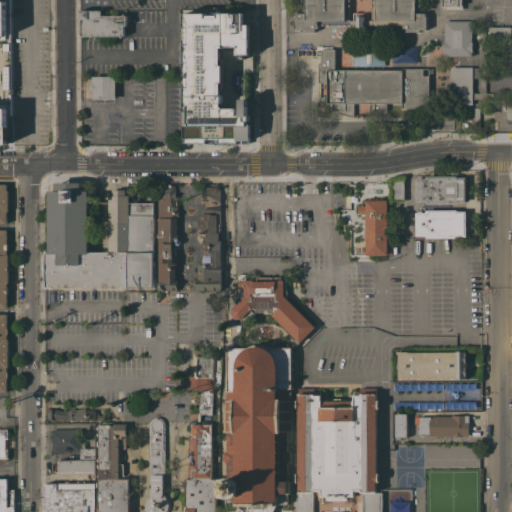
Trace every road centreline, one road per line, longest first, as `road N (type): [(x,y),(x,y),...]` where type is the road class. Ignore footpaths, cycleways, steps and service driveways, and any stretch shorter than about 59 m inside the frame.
road 1 (residential): [(0,163),(359,164),(495,152)]
road 2 (residential): [(496,511),(495,152)]
road 3 (residential): [(30,511),(29,163)]
road 4 (residential): [(273,164),(271,0)]
road 5 (residential): [(67,163),(66,0)]
